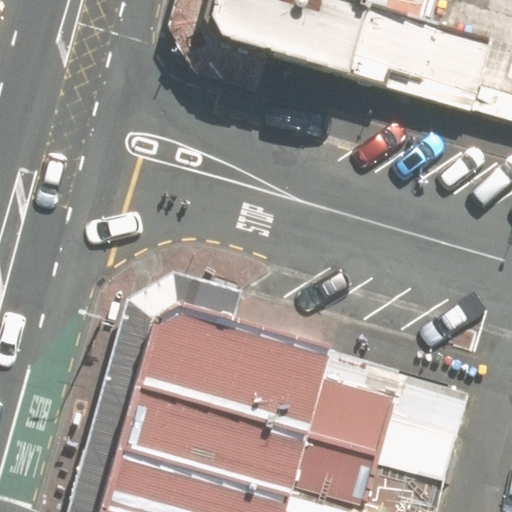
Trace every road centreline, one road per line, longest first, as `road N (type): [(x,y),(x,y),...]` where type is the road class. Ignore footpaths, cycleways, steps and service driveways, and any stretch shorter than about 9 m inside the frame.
road 1 (residential): [(65,85),(152,108),(251,151),(319,205)]
road 2 (residential): [(319,205),(221,210),(129,202),(39,177)]
road 3 (residential): [(511,260),(319,205)]
road 4 (primary): [(39,177),(0,310)]
